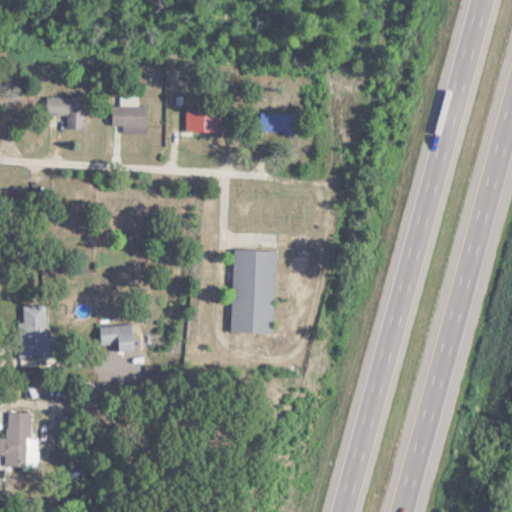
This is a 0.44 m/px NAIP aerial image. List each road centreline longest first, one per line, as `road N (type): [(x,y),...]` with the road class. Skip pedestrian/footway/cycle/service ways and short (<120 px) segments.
road 1 (motorway): [(481,0),(342,511)]
road 2 (motorway): [(408,511),(511,106)]
road 3 (residential): [(0,159),(320,181)]
